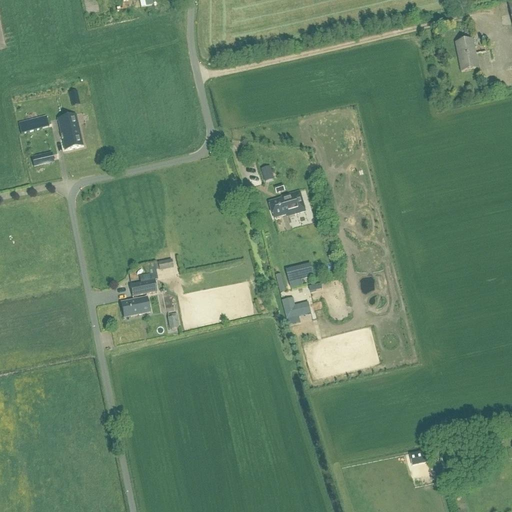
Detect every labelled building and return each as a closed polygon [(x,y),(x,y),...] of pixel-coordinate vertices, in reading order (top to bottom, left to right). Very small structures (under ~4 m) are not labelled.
[(462,74),(479,70),(473,41),(456,45),(462,74)] [(68,95),(72,108),(79,106),(76,93),(68,95)] [(83,148),(75,117),(57,121),(64,152),(83,148)] [(21,136),(48,128),(46,118),(18,125),(21,136)] [(51,155),(31,159),(34,169),(54,165),(51,155)] [(267,178),(273,176),(270,169),(264,171),(267,178)] [(285,193),(283,186),(274,188),(276,195),(285,193)] [(282,201),(269,204),(274,220),(286,216),(287,218),(305,213),(300,194),(281,199),(282,201)] [(158,270),(159,271),(172,268),(171,262),(154,265),(155,271),(158,270)] [(286,272),(289,285),(314,278),(311,265),(286,272)] [(132,299),(157,294),(154,282),(129,287),(132,299)] [(124,320),(150,315),(146,300),(121,305),(124,320)]
